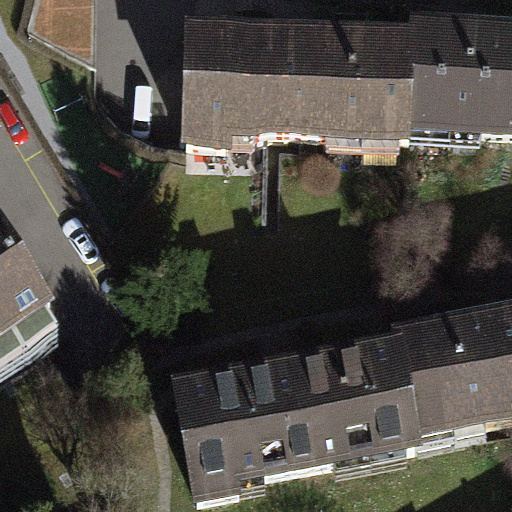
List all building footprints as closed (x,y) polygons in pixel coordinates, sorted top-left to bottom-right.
[(102,52),(102,0),(39,0),(39,51),(102,52)] [(191,39),(186,149),(227,151),(227,139),(408,148),(408,136),(413,51),(191,39)] [(511,142),(511,44),(414,39),(413,51),(408,136),(511,142)] [(0,356),(46,330),(0,252),(0,356)] [(511,423),(511,323),(392,347),(394,359),(411,443),(511,423)] [(177,403),(198,510),(239,502),(236,490),(413,455),(411,443),(394,359),(177,403)]
